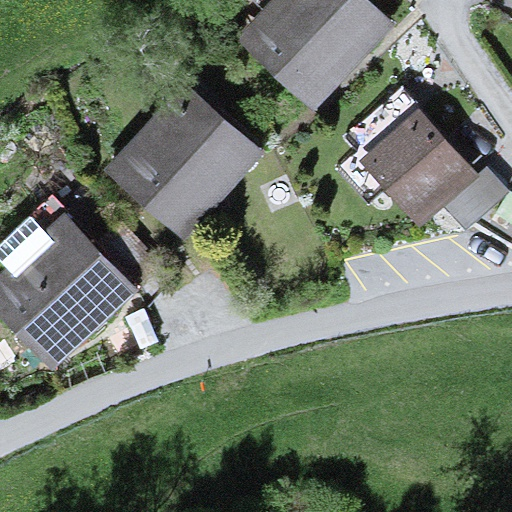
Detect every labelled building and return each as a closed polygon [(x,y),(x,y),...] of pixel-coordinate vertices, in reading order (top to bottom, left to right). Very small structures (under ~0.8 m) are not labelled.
[(251,0),(263,11),(241,35),(312,100),(383,23),(358,0),(251,0)] [(184,85),(117,157),(190,225),(257,153),(184,85)] [(466,172),(404,105),(355,150),(417,218),(466,172)] [(446,208),(465,228),(509,187),(490,166),(446,208)] [(59,206),(0,252),(0,296),(43,350),(124,286),(59,206)]
